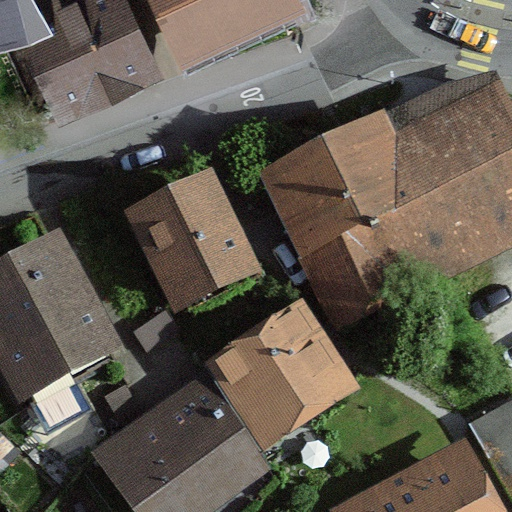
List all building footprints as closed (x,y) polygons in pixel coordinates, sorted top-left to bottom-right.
[(32,19),(22,0),(0,0),(0,28),(23,23),(32,19)] [(56,0),(60,6),(32,19),(23,23),(61,105),(149,65),(119,0),(56,0)] [(286,2),(285,0),(165,0),(187,48),(286,2)] [(316,254),(511,159),(511,122),(503,102),(430,137),(427,131),(386,152),(378,135),(277,184),(298,226),(301,224),(310,243),(302,247),(307,257),(302,260),(303,260),(316,254)] [(340,304),(341,306),(511,222),(511,159),(316,254),(303,260),(327,310),(340,304)] [(181,300),(231,276),(235,284),(246,279),(205,194),(144,224),(181,300)] [(0,349),(30,407),(114,362),(55,250),(0,280),(0,349)] [(259,301),(213,332),(226,351),(271,320),(259,301)] [(291,311),(205,368),(218,388),(252,441),(339,384),(291,311)] [(142,415),(125,386),(105,398),(113,431),(142,415)] [(258,450),(252,441),(218,388),(186,410),(180,402),(159,417),(161,420),(100,463),(135,511),(198,511),(210,504),(201,492),(258,450)] [(511,403),(470,428),(511,501),(511,403)] [(489,511),(467,469),(386,511),(489,511)]
